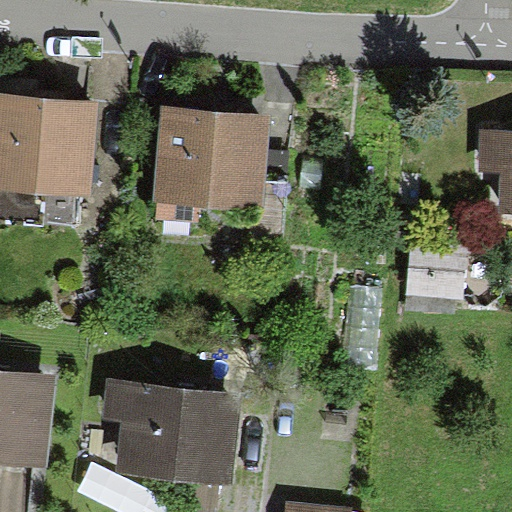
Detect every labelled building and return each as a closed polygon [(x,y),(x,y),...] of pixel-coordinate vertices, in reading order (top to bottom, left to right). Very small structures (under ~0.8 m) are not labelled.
[(0,91),(0,220),(51,224),(53,188),(94,190),(99,97),(0,91)] [(274,114),(166,106),(159,205),(267,212),(274,114)] [(511,218),(511,129),(481,129),(482,169),(502,169),(502,219),(511,218)] [(467,239),(413,231),(403,304),(456,312),(467,239)] [(374,367),(381,290),(353,287),(346,365),(374,367)] [(0,458),(46,462),(53,369),(0,364),(0,458)] [(243,395),(112,386),(109,428),(125,429),(121,480),(237,488),(243,395)]
